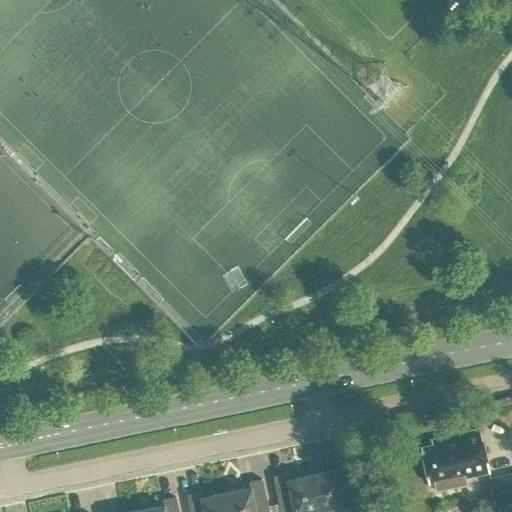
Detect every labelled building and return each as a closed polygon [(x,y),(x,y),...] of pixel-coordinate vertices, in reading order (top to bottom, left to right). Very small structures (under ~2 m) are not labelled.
[(431,445),(420,448),(428,483),(451,478),(452,480),(488,473),(479,429),(430,440),(431,445)] [(336,467),(312,472),(319,511),(369,511),(367,502),(358,504),(349,461),(349,460),(348,459),(347,459),(346,459),(336,461),(335,462),(335,463),(336,467)] [(319,511),(312,472),(287,477),(287,473),(286,473),(286,472),(285,471),(274,474),(273,474),(273,475),(273,476),(280,511),(319,511)] [(511,473),(489,478),(495,506),(511,501),(511,473)] [(249,485),(225,490),(229,511),(269,511),(262,478),(262,477),(261,477),(259,477),(249,479),(248,480),(248,481),(249,485)] [(229,511),(225,490),(201,495),(200,490),(199,490),(198,489),(197,489),(187,491),(187,492),(186,493),(186,494),(189,511),(229,511)] [(162,503),(138,507),(139,511),(178,511),(176,496),(175,495),(174,494),(173,494),(163,496),(163,497),(162,497),(162,498),(162,499),(162,503)]
